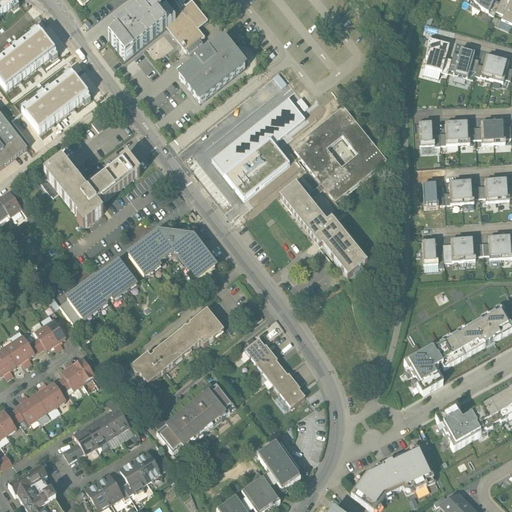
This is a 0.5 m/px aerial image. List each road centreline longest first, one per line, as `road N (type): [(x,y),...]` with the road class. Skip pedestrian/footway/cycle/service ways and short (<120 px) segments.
road 1 (residential): [(45,0),(299,335),(334,396),(341,433)]
road 2 (residential): [(397,421),(511,361)]
